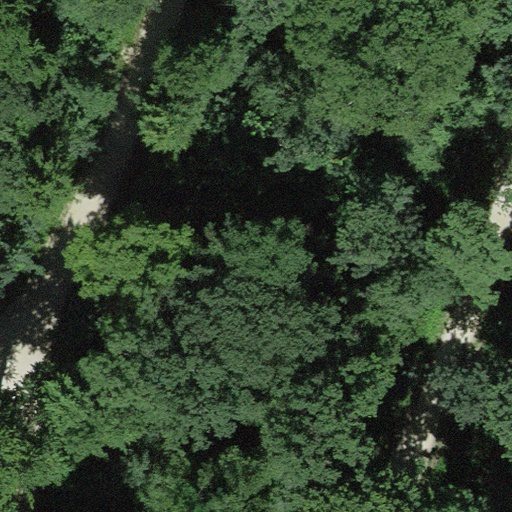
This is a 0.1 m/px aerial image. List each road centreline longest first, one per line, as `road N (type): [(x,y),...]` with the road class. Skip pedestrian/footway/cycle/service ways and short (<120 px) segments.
road 1 (track): [(367,511),(462,334),(511,202)]
road 2 (track): [(56,259),(108,164),(175,0)]
road 3 (track): [(26,511),(53,345),(56,259)]
